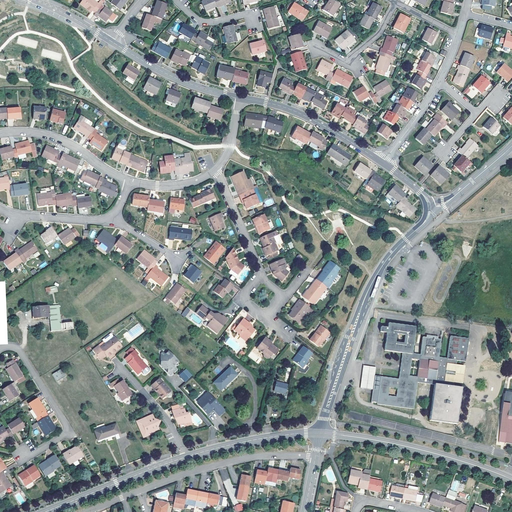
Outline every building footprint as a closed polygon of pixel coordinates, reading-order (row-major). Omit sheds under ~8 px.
[(92,11),(95,7),(99,9),(103,3),(100,1),(98,4),(93,0),(82,0),(80,4),(91,12),(92,11)] [(113,0),(111,4),(120,10),(126,0),(113,0)] [(213,0),(206,0),(202,2),(205,11),(216,6),(213,0)] [(339,5),(332,0),(329,0),(328,3),(325,6),(324,5),(322,9),(332,16),(339,5)] [(157,1),(151,16),(155,17),(162,19),(167,4),(157,1)] [(452,4),(444,1),(441,13),(450,16),(454,4),(452,4)] [(292,15),(296,18),(302,21),(308,12),(293,3),(292,4),(290,3),(285,11),(292,15)] [(373,19),(375,20),(381,7),(373,3),(366,16),(373,19)] [(225,5),(217,8),(220,15),(228,12),(225,5)] [(273,6),(263,9),(266,19),(266,21),(268,29),(279,26),(273,6)] [(102,11),(99,9),(96,13),(94,15),(97,17),(98,16),(106,21),(108,19),(113,13),(105,7),(102,11)] [(113,13),(108,19),(112,22),(117,16),(113,13)] [(151,16),(146,14),(143,23),(142,28),(151,31),(155,17),(151,16)] [(410,19),(400,14),(393,28),(403,33),(410,19)] [(366,16),(365,15),(360,24),(368,29),(373,19),(366,16)] [(332,29),(318,22),(313,31),(327,38),(332,29)] [(194,33),(195,31),(184,24),(179,32),(191,39),(194,33)] [(232,26),(223,28),(227,43),(237,41),(238,40),(241,38),(239,33),(237,34),(235,34),(234,33),(232,26)] [(478,37),(479,36),(490,39),(492,28),(482,26),(481,29),(477,28),(475,36),(478,37)] [(427,28),(422,40),(431,44),(437,33),(427,28)] [(347,31),(335,41),(342,49),(348,45),(354,40),(347,31)] [(198,36),(194,33),(191,39),(190,40),(208,50),(214,40),(200,32),(198,36)] [(503,46),(510,48),(511,48),(511,37),(509,37),(510,34),(506,33),(505,39),(501,37),(500,42),(503,43),(503,46)] [(288,37),(292,51),(303,47),(299,34),(288,37)] [(381,48),(380,52),(391,55),(392,52),(393,52),(398,40),(387,36),(382,49),(381,48)] [(254,44),(254,43),(250,44),(252,55),(266,51),(263,42),(254,44)] [(166,59),(171,49),(159,43),(157,46),(155,45),(154,45),(151,50),(166,59)] [(187,60),(190,55),(183,52),(182,53),(176,50),(170,60),(177,63),(178,62),(185,66),(187,60)] [(306,69),(301,52),(290,55),(296,72),(306,69)] [(393,60),(395,57),(391,55),(380,52),(379,55),(380,55),(375,69),(376,69),(375,73),(383,75),(384,72),(386,73),(391,59),(393,60)] [(426,52),(421,61),(430,66),(431,67),(434,62),(433,61),(435,57),(426,52)] [(460,65),(469,69),(473,57),(465,53),(460,65)] [(196,57),(193,63),(191,67),(198,70),(197,71),(204,74),(209,64),(203,61),(203,60),(196,57)] [(325,79),(330,81),(331,79),(334,74),(329,71),(332,65),(321,60),(316,70),(327,75),(325,79)] [(427,70),(430,66),(421,61),(416,69),(418,71),(416,75),(423,79),(428,71),(427,70)] [(111,62),(107,64),(113,74),(117,71),(111,62)] [(140,72),(128,64),(122,73),(127,76),(125,80),(132,84),(134,80),(134,81),(140,72)] [(508,82),(511,76),(511,71),(503,64),(496,72),(508,82)] [(460,65),(458,65),(457,69),(458,69),(453,82),(462,86),(469,69),(460,65)] [(219,66),(217,75),(225,77),(225,79),(232,80),(234,71),(234,69),(219,66)] [(352,78),(336,69),(334,74),(331,79),(347,87),(352,78)] [(232,82),(238,83),(238,81),(246,83),(248,74),(234,71),(232,80),(232,82)] [(270,83),(273,74),(261,71),(258,80),(259,80),(257,86),(265,87),(266,82),(270,83)] [(423,79),(416,75),(411,84),(420,89),(423,85),(424,86),(426,81),(423,79)] [(489,83),(481,76),(472,86),(481,93),(489,83)] [(149,77),(143,88),(147,90),(156,95),(162,84),(149,77)] [(282,91),(291,96),(292,93),(295,87),(291,85),(292,82),(283,78),(278,88),(283,90),(282,91)] [(377,94),(374,96),(377,101),(378,102),(381,100),(379,97),(392,90),(386,81),(374,88),(377,94)] [(296,96),(301,99),(306,88),(297,84),(295,87),(292,93),(296,96)] [(374,96),(371,92),(368,94),(363,86),(353,92),(359,102),(369,96),(374,103),(377,101),(374,96)] [(306,88),(301,99),(305,101),(305,100),(310,102),(315,92),(306,88)] [(408,88),(402,96),(412,102),(415,98),(414,97),(417,93),(408,88)] [(154,99),(156,95),(147,90),(145,94),(154,99)] [(180,93),(170,90),(166,100),(176,103),(180,93)] [(467,94),(472,99),(476,94),(470,90),(467,94)] [(325,96),(315,92),(310,102),(315,104),(314,105),(323,110),(327,102),(323,99),(325,96)] [(412,102),(402,96),(397,105),(406,110),(409,106),(410,106),(412,102)] [(210,106),(211,103),(194,98),(191,108),(208,113),(210,106)] [(339,119),(341,116),(346,108),(337,103),(331,113),(335,115),(335,116),(339,119)] [(448,103),(441,111),(451,120),(458,111),(452,106),(448,103)] [(391,113),(398,117),(402,119),(404,115),(406,110),(397,105),(396,104),(391,113)] [(208,113),(207,116),(220,121),(223,110),(210,106),(208,113)] [(346,108),(341,116),(345,119),(344,120),(353,125),(358,117),(354,114),(355,111),(347,106),(346,108)] [(511,123),(511,106),(503,118),(511,125),(511,123)] [(8,119),(21,118),(20,108),(7,110),(8,119)] [(40,119),(40,120),(45,121),(46,109),(33,108),(33,118),(40,119)] [(58,122),(57,123),(62,124),(65,113),(60,112),(52,110),(50,120),(58,122)] [(391,113),(388,111),(383,120),(392,125),(395,121),(395,122),(398,117),(391,113)] [(434,120),(426,130),(431,135),(433,136),(441,126),(443,128),(448,122),(437,113),(432,118),(434,120)] [(262,116),(258,115),(258,117),(246,115),(244,126),(260,128),(260,126),(263,127),(265,128),(268,117),(262,116)] [(88,138),(94,129),(90,127),(92,124),(91,123),(86,119),(81,116),(79,119),(73,128),(84,135),(84,137),(87,139),(88,138)] [(353,125),(352,126),(357,128),(356,129),(365,134),(370,126),(365,124),(367,121),(358,116),(358,117),(353,125)] [(265,128),(275,131),(280,133),(283,123),(275,120),(276,119),(268,117),(265,128)] [(498,126),(490,119),(483,127),(491,134),(498,126)] [(391,130),(382,124),(377,133),(385,138),(387,134),(388,134),(391,130)] [(304,133),(296,128),(291,137),(306,145),(308,141),(311,135),(305,131),(304,133)] [(426,130),(424,128),(415,139),(422,145),(431,135),(426,130)] [(94,129),(88,138),(91,140),(89,142),(101,151),(107,142),(95,134),(97,131),(94,129)] [(311,135),(308,141),(319,147),(319,148),(323,150),(328,142),(324,140),(324,139),(313,132),(311,135)] [(462,156),(466,159),(477,145),(470,139),(461,149),(460,148),(457,151),(462,156)] [(18,156),(18,155),(19,159),(26,157),(25,153),(32,151),(34,157),(37,156),(35,144),(30,145),(29,141),(15,145),(16,149),(13,150),(14,156),(15,157),(18,156)] [(351,156),(333,144),(327,154),(345,166),(351,156)] [(58,163),(61,157),(57,155),(59,152),(46,146),(42,156),(58,163)] [(13,150),(12,147),(7,148),(0,150),(0,153),(2,159),(14,156),(13,150)] [(120,160),(119,162),(127,165),(130,155),(131,154),(115,148),(112,157),(120,160)] [(183,172),(188,171),(193,170),(192,162),(191,162),(190,153),(185,154),(185,159),(174,160),(175,171),(175,175),(183,174),(183,172)] [(75,171),(77,167),(78,164),(79,161),(66,156),(62,154),(61,157),(58,163),(57,166),(60,168),(62,165),(75,171)] [(127,165),(126,165),(143,172),(147,162),(130,155),(127,165)] [(174,160),(173,156),(164,158),(165,163),(160,163),(160,174),(171,173),(171,171),(175,171),(174,160)] [(466,159),(462,156),(453,166),(461,172),(470,162),(466,159)] [(425,176),(434,166),(423,157),(414,166),(425,176)] [(366,179),(372,171),(359,163),(354,172),(366,180),(366,179)] [(439,166),(430,176),(441,185),(449,175),(439,166)] [(372,171),(366,179),(369,181),(366,185),(377,192),(385,181),(374,174),(375,172),(372,170),(372,171)] [(80,179),(96,186),(95,188),(99,189),(103,179),(99,178),(100,177),(88,171),(87,172),(86,174),(83,173),(80,179)] [(235,184),(236,186),(235,187),(239,196),(253,190),(254,190),(257,188),(256,186),(253,188),(249,180),(247,181),(243,173),(231,178),(234,184),(235,184)] [(10,186),(8,177),(0,178),(0,189),(7,188),(7,190),(10,190),(10,186)] [(99,189),(98,190),(113,197),(113,196),(115,197),(117,193),(115,192),(117,187),(106,182),(107,181),(103,179),(99,189)] [(27,184),(10,186),(10,190),(11,195),(21,194),(21,195),(28,194),(27,184)] [(403,197),(405,195),(395,186),(388,193),(399,202),(403,197)] [(53,204),(52,197),(56,197),(55,196),(54,189),(51,190),(51,193),(37,195),(39,206),(53,204)] [(207,193),(201,195),(196,197),(189,200),(193,208),(199,205),(215,199),(211,190),(206,191),(207,193)] [(247,210),(256,206),(259,204),(255,195),(253,190),(239,196),(242,202),(243,202),(247,210)] [(73,206),(78,205),(77,199),(76,196),(71,196),(71,193),(55,196),(56,197),(57,207),(73,204),(73,206)] [(259,194),(255,195),(259,204),(256,206),(257,208),(264,205),(259,194)] [(132,205),(148,208),(149,200),(149,197),(133,195),(132,205)] [(90,197),(77,199),(78,205),(78,208),(92,207),(90,197)] [(407,200),(403,197),(399,202),(396,206),(409,218),(416,210),(406,201),(407,200)] [(171,199),(169,209),(183,210),(185,200),(171,199)] [(148,208),(147,211),(163,213),(164,203),(159,203),(159,201),(149,200),(148,208)] [(221,220),(222,219),(225,218),(223,213),(211,218),(216,232),(226,228),(223,223),(222,223),(221,220)] [(263,215),(252,220),(256,228),(257,227),(260,235),(270,230),(263,215)] [(57,235),(52,228),(40,236),(45,243),(57,235)] [(69,228),(57,236),(64,245),(76,237),(77,238),(80,236),(74,229),(72,231),(69,228)] [(180,238),(191,239),(192,230),(178,228),(173,228),(171,228),(169,240),(174,240),(174,239),(180,239),(180,238)] [(115,245),(118,240),(103,229),(97,238),(102,242),(111,249),(115,245)] [(278,235),(276,231),(260,239),(264,246),(265,246),(266,248),(263,249),(267,257),(270,255),(273,254),(274,256),(277,254),(277,252),(279,251),(276,244),(274,237),(278,235)] [(118,240),(115,245),(126,254),(132,246),(127,242),(127,241),(121,237),(118,240)] [(31,242),(19,250),(18,249),(15,251),(16,253),(22,261),(22,262),(25,260),(25,259),(37,250),(31,242)] [(111,249),(102,242),(99,246),(108,253),(111,249)] [(210,252),(209,250),(204,257),(213,264),(225,249),(216,242),(213,245),(214,247),(210,252)] [(238,275),(241,271),(240,269),(243,265),(239,262),(237,263),(236,260),(238,260),(233,248),(225,258),(230,270),(238,275)] [(155,265),(157,263),(154,260),(155,259),(144,250),(137,259),(148,268),(147,269),(150,271),(155,265)] [(9,270),(13,268),(22,261),(16,253),(8,259),(4,263),(9,270)] [(283,259),(269,265),(273,274),(275,273),(276,276),(275,278),(283,283),(289,274),(285,271),(286,270),(284,265),(285,264),(283,259)] [(322,272),(317,279),(316,280),(327,288),(331,283),(331,282),(337,275),(337,272),(339,269),(329,261),(324,268),(326,269),(324,272),(322,272)] [(150,271),(148,274),(151,276),(150,277),(162,286),(168,277),(157,268),(158,267),(155,265),(150,271)] [(201,273),(192,266),(189,270),(184,276),(193,283),(201,273)] [(226,292),(227,293),(228,293),(234,286),(225,280),(220,286),(219,286),(213,292),(217,295),(222,299),(226,294),(225,293),(226,292)] [(313,305),(327,288),(316,280),(311,285),(312,286),(309,291),(308,290),(307,290),(302,296),(313,305)] [(185,290),(177,283),(163,301),(167,304),(170,301),(174,304),(185,290)] [(300,300),(296,304),(297,305),(292,312),(289,315),(297,322),(301,317),(302,318),(306,313),(310,309),(310,308),(300,300)] [(60,324),(59,305),(33,308),(34,318),(49,317),(51,331),(73,329),(73,323),(60,324)] [(184,317),(191,311),(188,307),(181,313),(184,317)] [(222,316),(221,316),(220,318),(218,316),(219,314),(217,313),(213,315),(210,312),(209,313),(207,311),(206,312),(201,307),(196,314),(204,320),(205,319),(206,317),(211,321),(210,322),(207,326),(216,333),(227,319),(222,316)] [(250,324),(243,319),(238,325),(237,326),(235,325),(231,329),(233,331),(234,330),(240,335),(239,336),(246,341),(255,330),(251,327),(249,326),(250,324)] [(399,378),(382,376),(380,391),(378,404),(414,409),(418,382),(435,384),(430,420),(457,424),(462,387),(453,386),(454,382),(445,381),(448,364),(456,365),(457,360),(466,361),(469,339),(451,336),(448,358),(439,357),(442,339),(423,337),(421,354),(413,354),(416,327),(389,323),(388,327),(382,327),(381,331),(387,332),(385,350),(403,352),(399,378)] [(315,333),(310,340),(318,346),(323,340),(324,340),(330,333),(322,327),(316,334),(315,333)] [(122,347),(115,337),(100,348),(99,346),(93,350),(100,359),(102,358),(103,359),(106,356),(108,357),(113,353),(112,352),(115,349),(116,351),(122,347)] [(270,344),(271,343),(271,342),(264,337),(256,348),(263,354),(264,356),(267,358),(269,358),(272,354),(273,352),(275,354),(278,349),(273,345),(272,346),(270,344)] [(303,346),(298,353),(299,354),(294,361),(302,368),(308,361),(307,360),(312,353),(303,346)] [(126,353),(129,356),(135,351),(132,348),(126,353)] [(129,363),(130,363),(132,366),(137,370),(136,371),(139,375),(148,367),(138,356),(139,355),(136,351),(135,351),(129,356),(126,359),(129,363)] [(173,372),(175,371),(175,367),(173,365),(172,363),(173,362),(175,364),(178,361),(169,351),(166,354),(161,354),(161,364),(169,373),(173,372)] [(6,368),(15,382),(16,381),(23,376),(24,376),(19,368),(17,369),(14,364),(15,363),(16,362),(13,358),(6,363),(8,367),(6,368)] [(462,383),(465,366),(456,365),(448,364),(445,381),(454,382),(462,383)] [(383,368),(370,366),(367,389),(380,391),(382,376),(383,368)] [(237,375),(230,367),(219,378),(227,385),(237,375)] [(66,376),(62,369),(53,375),(57,382),(66,376)] [(186,369),(179,375),(185,382),(192,376),(186,369)] [(161,394),(164,397),(172,390),(161,377),(151,386),(159,395),(161,394)] [(122,401),(131,395),(126,388),(127,387),(123,380),(120,382),(117,378),(109,383),(112,387),(114,386),(119,393),(117,394),(122,401)] [(227,385),(219,378),(213,383),(221,390),(227,385)] [(288,385),(277,382),(274,391),(286,394),(288,385)] [(11,384),(2,390),(9,401),(18,395),(11,384)] [(226,409),(210,393),(204,399),(202,398),(198,401),(201,404),(200,405),(208,414),(213,409),(212,408),(213,407),(216,409),(215,410),(220,415),(226,409)] [(511,395),(506,395),(501,432),(507,433),(506,442),(511,443),(511,395)] [(28,403),(31,410),(36,417),(35,418),(37,422),(47,416),(44,412),(45,411),(37,398),(28,403)] [(173,410),(176,417),(178,416),(180,423),(181,423),(182,427),(187,425),(186,422),(193,420),(190,411),(187,412),(185,408),(181,409),(180,407),(173,410)] [(154,418),(153,414),(136,421),(143,437),(155,432),(158,426),(160,420),(154,418)] [(45,436),(54,430),(50,424),(52,423),(47,415),(47,416),(37,422),(36,422),(31,426),(33,429),(39,426),(45,436)] [(19,429),(24,426),(19,418),(8,426),(9,428),(13,435),(20,431),(19,429)] [(119,433),(116,424),(95,431),(98,440),(119,433)] [(0,440),(8,436),(9,437),(10,438),(14,436),(13,435),(9,428),(5,431),(3,427),(0,428),(0,440)] [(60,457),(65,466),(69,464),(73,462),(74,464),(76,464),(78,463),(78,462),(77,460),(83,455),(77,445),(67,451),(68,453),(63,455),(60,457)] [(47,461),(39,467),(44,476),(54,470),(53,470),(59,466),(53,456),(46,460),(47,461)] [(27,472),(19,477),(25,486),(33,481),(33,480),(40,475),(34,466),(26,471),(27,472)] [(268,468),(267,472),(265,481),(276,483),(277,479),(278,470),(268,468)] [(289,472),(288,477),(299,479),(300,471),(290,469),(289,472)] [(256,470),(254,483),(264,485),(265,481),(267,472),(256,470)] [(278,470),(277,479),(287,481),(288,477),(289,472),(278,470)] [(370,474),(363,473),(351,471),(349,482),(359,484),(358,488),(367,490),(369,479),(370,474)] [(0,489),(1,492),(11,486),(6,477),(4,479),(0,472),(0,489)] [(241,475),(239,486),(248,487),(250,477),(241,475)] [(369,479),(367,490),(380,492),(382,482),(369,479)] [(403,500),(406,486),(397,484),(396,487),(392,487),(390,497),(403,500)] [(406,486),(403,500),(416,502),(419,488),(406,485),(406,486)] [(239,486),(237,499),(245,501),(248,487),(239,486)] [(186,496),(184,504),(195,506),(198,492),(187,490),(186,496)] [(198,492),(195,506),(205,509),(207,503),(209,494),(198,492)] [(335,499),(333,509),(334,509),(341,510),(343,502),(345,502),(346,502),(348,494),(337,492),(335,499)] [(446,499),(444,506),(451,509),(450,511),(451,511),(459,511),(462,505),(462,504),(455,502),(457,495),(449,492),(447,496),(446,499)] [(175,493),(172,507),(183,509),(184,505),(184,504),(186,496),(175,493)] [(209,494),(207,503),(221,506),(223,497),(209,494)] [(444,506),(446,499),(433,494),(430,504),(443,509),(444,506)] [(156,501),(153,511),(165,511),(167,503),(156,501)] [(283,501),(280,511),(291,511),(294,504),(283,501)]
